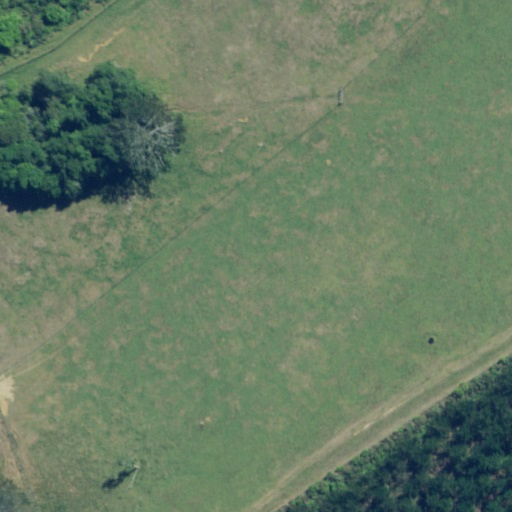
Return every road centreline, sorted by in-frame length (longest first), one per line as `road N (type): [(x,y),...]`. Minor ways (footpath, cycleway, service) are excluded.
road 1 (track): [(511,328),(227,511)]
road 2 (track): [(0,63),(58,41),(113,0)]
